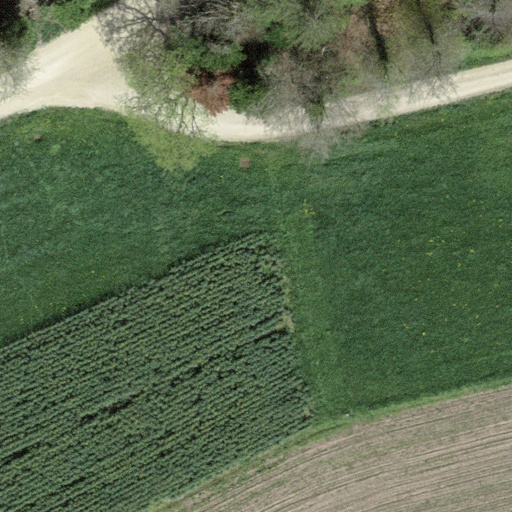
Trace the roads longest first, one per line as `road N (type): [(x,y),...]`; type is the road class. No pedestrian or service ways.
road 1 (track): [(14,80),(257,127),(511,62)]
road 2 (track): [(14,80),(143,0)]
